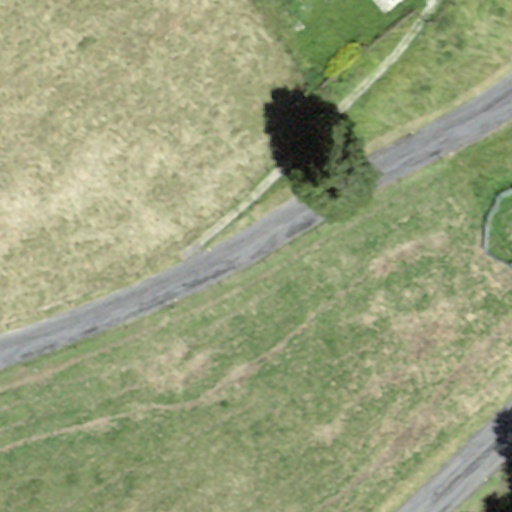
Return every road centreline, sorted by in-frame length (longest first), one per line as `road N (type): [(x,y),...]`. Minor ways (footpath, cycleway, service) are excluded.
road 1 (unclassified): [(0,358),(258,246),(511,97)]
road 2 (unclassified): [(427,511),(511,422)]
